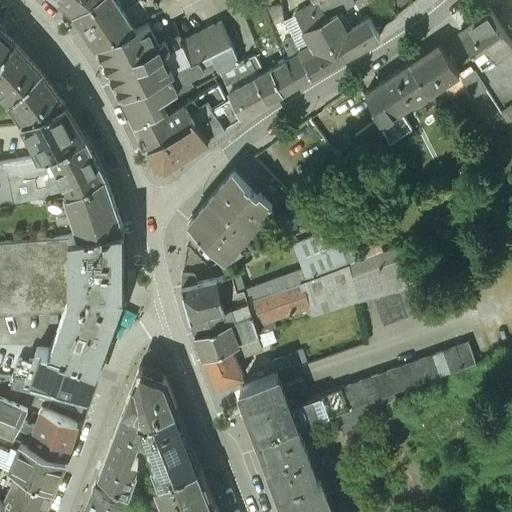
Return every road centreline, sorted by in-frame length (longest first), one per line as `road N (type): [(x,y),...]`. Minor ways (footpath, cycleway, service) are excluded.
road 1 (residential): [(167,224),(241,148),(466,0)]
road 2 (unclassified): [(254,511),(175,316),(167,224)]
road 3 (residential): [(167,224),(73,511)]
road 4 (unclassified): [(167,224),(77,54),(23,0)]
